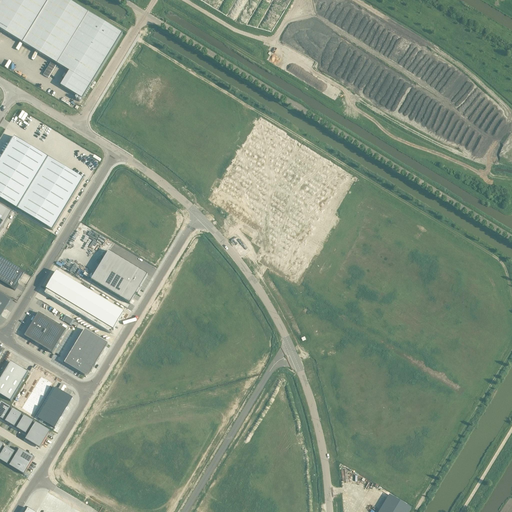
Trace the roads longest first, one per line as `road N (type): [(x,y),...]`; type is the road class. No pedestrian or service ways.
road 1 (track): [(133,35),(497,257),(511,294)]
road 2 (unclassified): [(511,237),(145,13)]
road 3 (unclassified): [(2,337),(116,150)]
road 4 (unclassified): [(90,391),(197,213)]
road 5 (unclassified): [(184,511),(269,370),(292,353)]
road 6 (track): [(511,349),(414,511)]
road 7 (unclassified): [(292,353),(263,295),(197,213)]
road 8 (unclassified): [(331,511),(320,430),(292,353)]
road 9 (unclassified): [(77,126),(145,13)]
